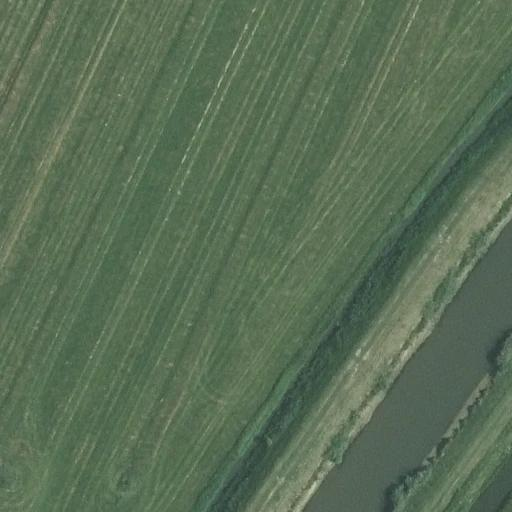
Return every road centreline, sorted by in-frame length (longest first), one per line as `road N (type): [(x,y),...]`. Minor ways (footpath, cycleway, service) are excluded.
road 1 (track): [(511,169),(319,426),(266,511)]
road 2 (track): [(511,406),(436,511)]
